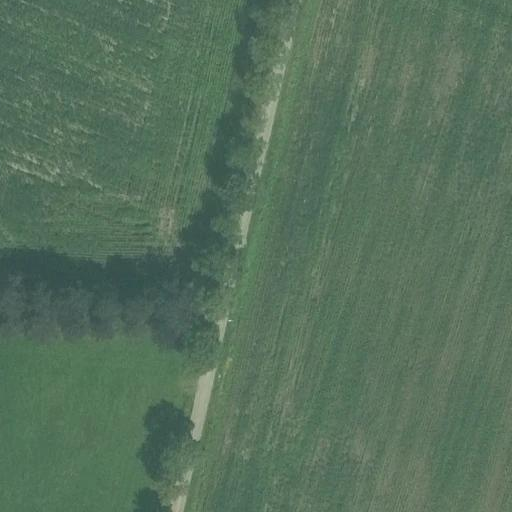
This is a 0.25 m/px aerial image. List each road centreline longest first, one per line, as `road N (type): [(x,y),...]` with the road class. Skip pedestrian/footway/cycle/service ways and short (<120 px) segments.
road 1 (unclassified): [(176,511),(294,0)]
road 2 (unknown): [(224,302),(0,288)]
